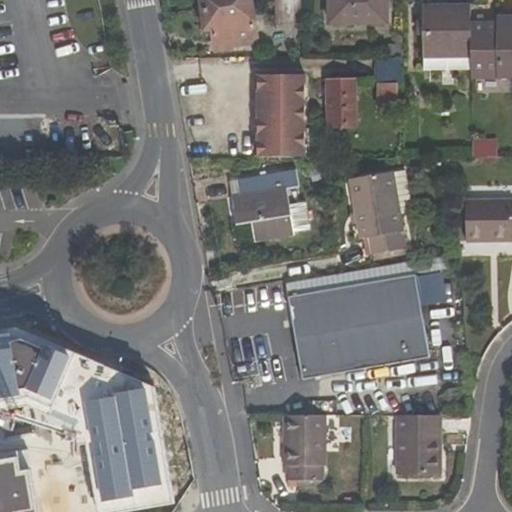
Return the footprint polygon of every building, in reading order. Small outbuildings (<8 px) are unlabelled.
[(203,0),(206,13),(252,5),(250,0),(203,0)] [(386,0),(331,0),(331,24),(387,24),(386,0)] [(275,5),(275,25),(302,25),(302,4),(275,5)] [(206,13),(209,30),(213,30),(217,50),(232,47),(231,41),(256,37),(252,5),(206,13)] [(424,8),(424,57),(472,56),(471,25),(471,8),(424,8)] [(511,77),(511,18),(498,19),(498,24),(471,25),(472,56),(472,78),(511,77)] [(398,84),(401,84),(401,59),(378,59),(377,109),(399,109),(398,84)] [(306,76),(257,75),(259,160),(308,159),(306,76)] [(330,128),(356,127),(355,81),(329,81),(330,128)] [(473,158),(496,158),(496,140),(473,140),(473,158)] [(296,172),(247,182),(249,192),(233,195),(237,225),(253,222),(256,242),(294,237),(288,189),(298,187),(296,172)] [(373,255),(407,250),(394,173),(349,181),(361,240),(369,238),(373,255)] [(511,200),(467,201),(467,243),(511,243),(511,200)] [(413,261),(287,283),(304,380),(430,358),(413,261)] [(424,305),(446,302),(442,274),(420,277),(424,305)] [(84,393),(115,402),(122,378),(91,370),(84,393)] [(286,416),(285,466),(287,466),(287,481),(325,482),(326,416),(286,416)] [(443,417),(397,416),(397,475),(442,475),(443,417)]
